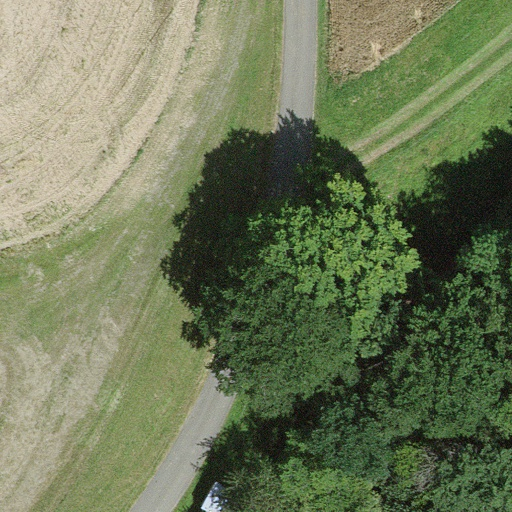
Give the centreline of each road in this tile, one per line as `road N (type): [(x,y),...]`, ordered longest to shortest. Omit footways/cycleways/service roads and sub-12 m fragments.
road 1 (unclassified): [(292,0),(292,119),(264,226),(196,420),(145,511)]
road 2 (track): [(272,193),(389,133),(511,38)]
